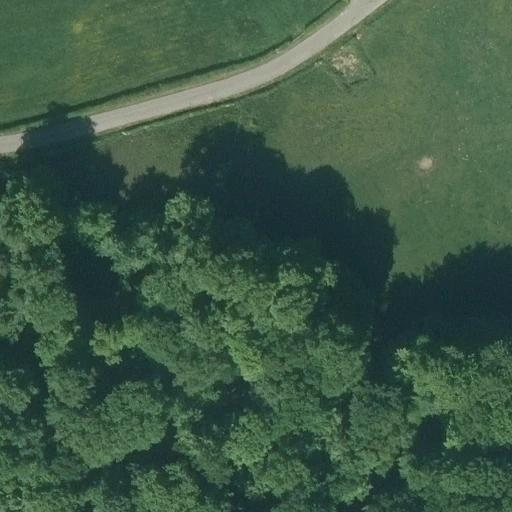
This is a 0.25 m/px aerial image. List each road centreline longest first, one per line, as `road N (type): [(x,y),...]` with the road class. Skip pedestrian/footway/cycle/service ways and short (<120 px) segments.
road 1 (track): [(0,308),(135,285),(226,321),(388,460),(511,495)]
road 2 (unclassified): [(0,150),(189,103),(279,69),(375,0)]
